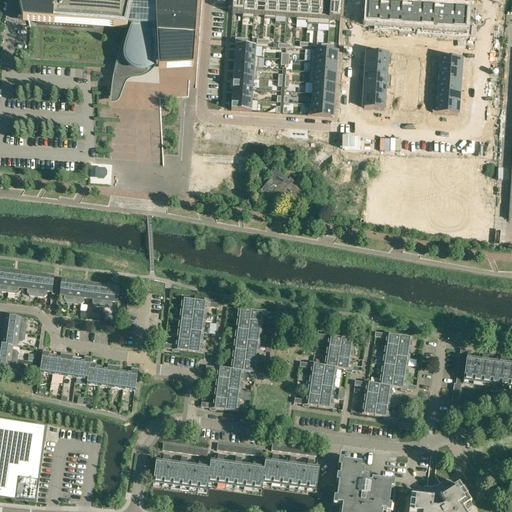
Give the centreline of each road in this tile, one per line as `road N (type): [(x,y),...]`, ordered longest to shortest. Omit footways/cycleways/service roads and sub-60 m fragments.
road 1 (residential): [(358,0),(350,133),(197,122)]
road 2 (unknown): [(511,44),(498,230)]
road 3 (residential): [(140,358),(59,344),(39,313),(0,307)]
road 4 (residential): [(339,441),(187,420)]
road 5 (residential): [(206,0),(197,122)]
road 6 (residential): [(187,420),(162,425),(144,446),(133,511)]
